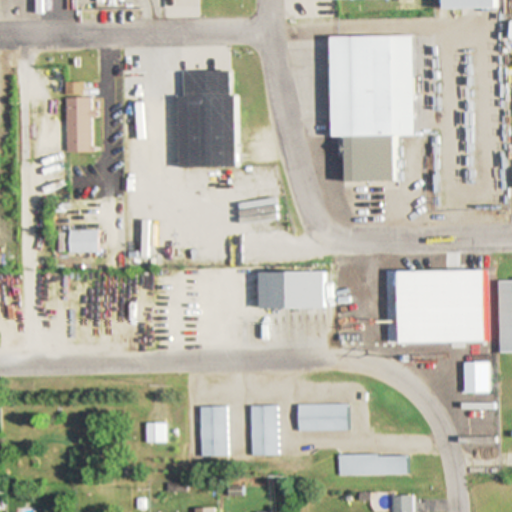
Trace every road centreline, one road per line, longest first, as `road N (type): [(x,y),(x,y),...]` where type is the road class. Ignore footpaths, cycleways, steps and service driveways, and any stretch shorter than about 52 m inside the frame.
road 1 (residential): [(0,365),(348,362),(396,374),(428,408),(448,452),(454,511)]
road 2 (residential): [(511,243),(362,246),(334,236),(292,156),(269,0)]
road 3 (residential): [(0,36),(270,36)]
